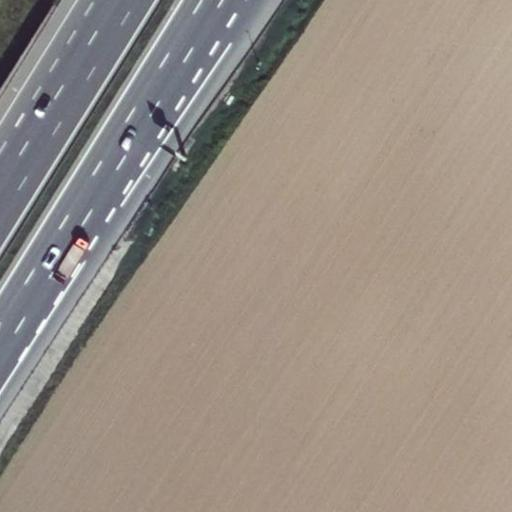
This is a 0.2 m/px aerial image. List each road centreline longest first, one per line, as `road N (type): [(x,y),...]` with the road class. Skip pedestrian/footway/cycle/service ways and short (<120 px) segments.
road 1 (motorway): [(0,342),(214,0)]
road 2 (motorway): [(121,0),(0,196)]
